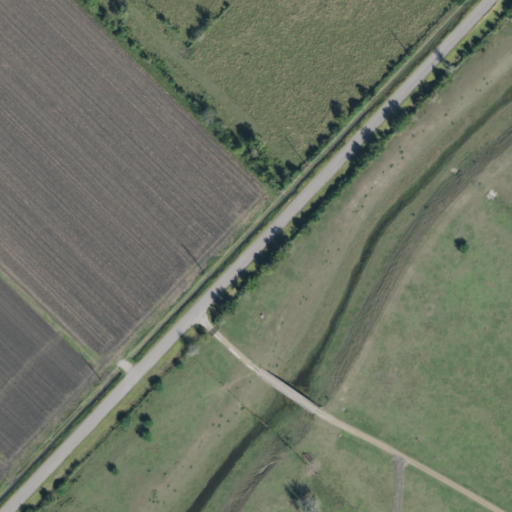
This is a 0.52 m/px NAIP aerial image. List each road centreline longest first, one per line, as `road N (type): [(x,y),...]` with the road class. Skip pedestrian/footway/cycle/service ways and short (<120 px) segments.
road 1 (residential): [(6,511),(491,0)]
road 2 (residential): [(198,310),(282,383),(490,511)]
